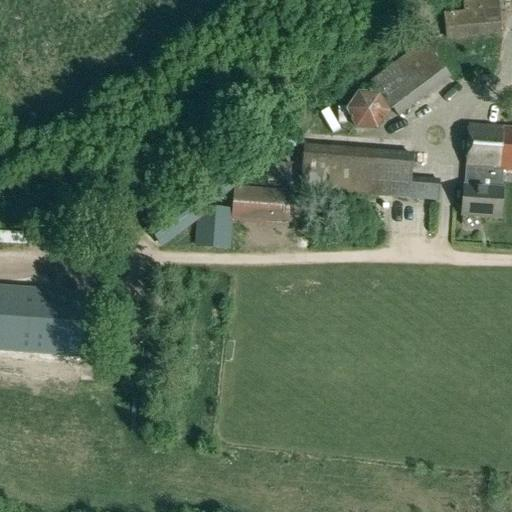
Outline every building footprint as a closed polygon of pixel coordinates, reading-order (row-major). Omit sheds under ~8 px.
[(498,0),(462,0),(464,11),(443,12),(446,40),(501,35),(498,0)] [(390,114),(392,111),(398,117),(451,77),(422,42),(373,80),(380,95),(358,92),(345,111),(355,132),(377,133),(390,114)] [(230,251),(233,222),(287,226),(290,191),(237,188),(270,163),(281,155),(296,149),(295,133),(311,122),(297,104),(127,233),(136,244),(151,233),(161,249),(196,222),(195,248),(230,251)] [(511,128),(502,128),(469,126),(466,167),(499,169),(504,170),(511,170),(511,128)] [(303,145),(300,192),(438,202),(440,186),(411,184),(413,154),(303,145)] [(499,169),(466,167),(465,183),(503,186),(504,170),(499,169)] [(465,185),(462,216),(499,218),(501,188),(465,185)] [(81,296),(0,290),(0,347),(77,354),(81,296)]
